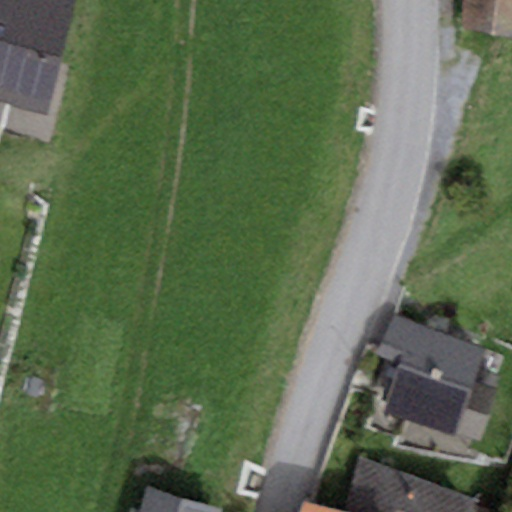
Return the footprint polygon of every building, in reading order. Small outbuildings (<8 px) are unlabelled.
[(0,0),(0,90),(45,100),(68,0),(0,0)] [(511,0),(462,0),(462,27),(511,32),(511,0)] [(486,341),(394,313),(380,353),(398,359),(383,402),(481,435),(497,382),(474,375),(486,341)] [(359,455),(346,503),(398,511),(468,511),(474,493),(359,455)] [(220,511),(224,501),(144,481),(136,511),(220,511)] [(398,511),(346,503),(304,496),(298,511),(398,511)]
